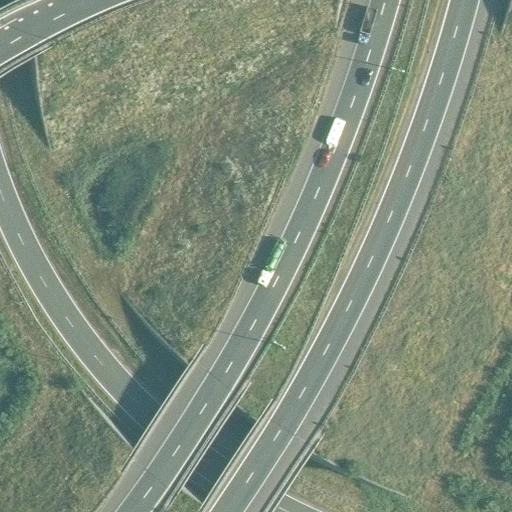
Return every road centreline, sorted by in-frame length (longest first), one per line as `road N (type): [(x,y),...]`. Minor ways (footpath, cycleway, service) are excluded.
road 1 (motorway): [(381,0),(336,142),(284,267),(221,381),(130,511)]
road 2 (motorway): [(226,511),(353,305),(411,168),(463,0)]
road 3 (motorway): [(0,193),(49,293),(126,393),(208,465),(291,511)]
